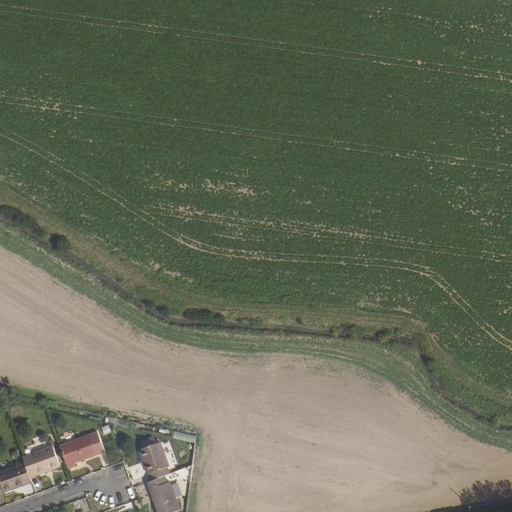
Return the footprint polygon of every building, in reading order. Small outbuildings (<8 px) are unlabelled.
[(98,432),(60,446),(69,469),(76,466),(75,463),(105,453),(98,432)] [(160,443),(140,450),(152,481),(165,476),(171,474),(168,467),(169,466),(160,443)] [(53,447),(23,458),(23,460),(30,478),(61,467),(53,447)] [(23,460),(15,463),(17,467),(0,473),(0,483),(4,493),(32,483),(30,478),(23,460)] [(152,481),(147,483),(150,491),(153,490),(157,499),(153,500),(157,511),(173,511),(181,510),(170,483),(168,484),(165,476),(152,481)]
